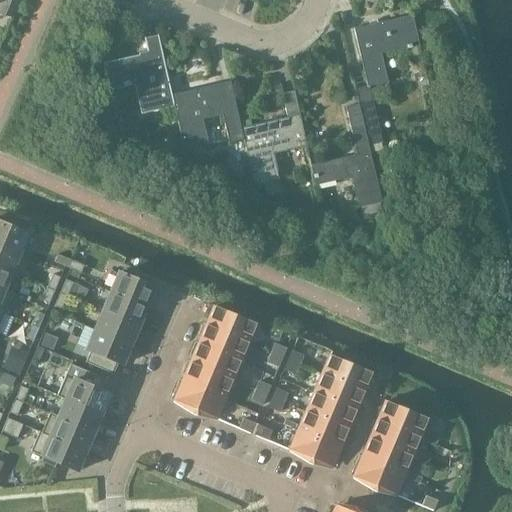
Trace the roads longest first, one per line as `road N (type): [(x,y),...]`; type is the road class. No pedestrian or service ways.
road 1 (residential): [(142,0),(214,31),(268,43),(297,30),(323,0)]
road 2 (residential): [(276,511),(273,491),(252,478),(137,431)]
road 3 (residential): [(137,431),(185,313)]
